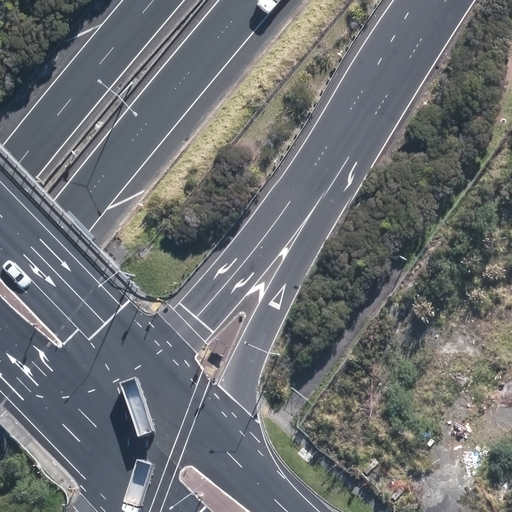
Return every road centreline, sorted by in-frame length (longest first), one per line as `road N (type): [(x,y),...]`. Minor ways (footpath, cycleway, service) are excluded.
road 1 (motorway): [(244,0),(0,305)]
road 2 (motorway): [(341,152),(266,313),(239,398),(233,449)]
road 3 (motorway): [(341,152),(151,364)]
road 4 (motorway): [(0,186),(158,0)]
road 5 (primary): [(0,211),(151,364)]
road 6 (motorway): [(436,0),(341,152)]
road 7 (motorway): [(151,364),(125,483)]
